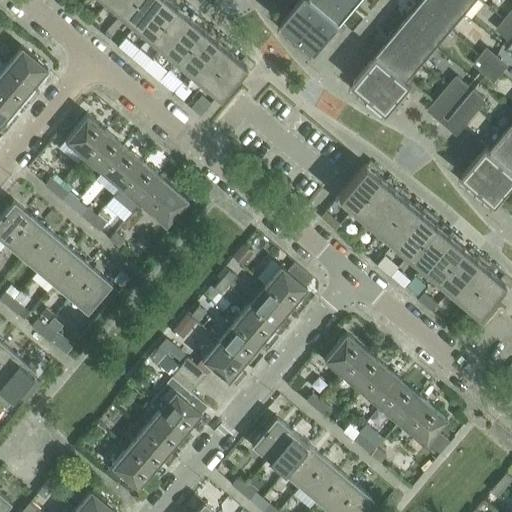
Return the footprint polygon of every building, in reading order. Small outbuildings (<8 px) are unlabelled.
[(131,0),(108,0),(105,4),(119,16),(131,0)] [(155,0),(131,0),(119,16),(133,27),(155,0)] [(176,4),(171,0),(155,0),(133,27),(147,39),(176,4)] [(299,0),(281,22),(282,23),(283,22),(317,50),(318,48),(341,22),(315,0),(299,0)] [(348,0),(315,0),(341,22),(355,5),(348,0)] [(448,0),(421,0),(419,3),(450,29),(464,12),(448,0)] [(448,0),(464,12),(474,0),(448,0)] [(419,3),(413,10),(405,20),(436,45),(450,29),(419,3)] [(190,16),(178,6),(176,4),(147,39),(160,51),(190,16)] [(203,27),(190,16),(160,51),(174,62),(203,27)] [(511,18),(509,16),(506,20),(503,23),(511,30),(511,18)] [(405,20),(397,29),(391,36),(422,62),(436,45),(405,20)] [(511,34),(511,30),(503,23),(498,30),(500,32),(508,39),(511,34)] [(217,38),(206,29),(203,27),(174,62),(188,74),(217,38)] [(391,36),(386,43),(377,53),(408,78),(409,77),(422,62),(391,36)] [(231,50),(217,38),(188,74),(202,85),(231,50)] [(47,67),(21,45),(5,64),(31,86),(47,67)] [(497,57),(486,48),(481,55),(491,64),(497,57)] [(241,58),(231,50),(202,85),(215,96),(214,97),(215,98),(219,94),(219,95),(245,64),(250,69),(255,63),(245,54),(241,58)] [(377,53),(373,58),(354,81),(387,109),(386,110),(387,111),(413,81),(409,77),(408,78),(377,53)] [(491,64),(481,55),(475,61),(486,70),(491,64)] [(507,66),(497,57),(491,64),(502,73),(507,66)] [(31,86),(5,64),(0,70),(0,91),(16,105),(31,86)] [(502,73),(491,64),(486,70),(496,79),(502,73)] [(469,85),(461,78),(459,76),(453,83),(463,92),(469,85)] [(463,92),(453,83),(450,86),(447,89),(458,98),(463,92)] [(447,89),(436,103),(431,109),(441,118),(458,98),(447,89)] [(484,98),(482,96),(474,89),(468,96),(479,105),(484,98)] [(16,105),(0,91),(0,122),(0,123),(16,105)] [(479,105),(468,96),(463,102),(473,111),(476,108),(479,105)] [(463,102),(448,119),(446,122),(457,131),(473,111),(463,102)] [(87,113),(64,139),(84,156),(106,129),(87,113)] [(124,145),(106,129),(84,156),(102,171),(124,145)] [(511,137),(504,132),(491,147),(491,148),(511,166),(511,137)] [(487,144),(482,150),(462,174),(463,175),(464,174),(497,202),(499,200),(511,184),(511,166),(491,148),(491,147),(487,144)] [(143,160),(124,145),(102,171),(121,187),(143,160)] [(161,176),(143,160),(121,187),(139,202),(161,176)] [(380,176),(366,165),(365,164),(335,199),(336,200),(337,200),(350,211),(380,176)] [(187,198),(161,176),(139,202),(165,224),(187,198)] [(393,188),(382,178),(380,176),(350,211),(364,222),(393,188)] [(69,192),(60,184),(54,191),(63,199),(69,192)] [(407,199),(393,188),(364,222),(378,234),(407,199)] [(421,211),(409,201),(407,199),(378,234),(392,246),(421,211)] [(31,214),(14,200),(0,215),(0,236),(7,242),(31,214)] [(86,208),(81,214),(90,222),(95,216),(86,208)] [(435,223),(421,211),(392,246),(406,258),(435,223)] [(47,227),(31,214),(7,242),(23,256),(47,227)] [(104,224),(95,216),(90,222),(99,229),(104,224)] [(449,234),(437,224),(435,223),(406,258),(419,269),(449,234)] [(62,241),(47,227),(23,256),(39,269),(62,241)] [(115,231),(109,238),(118,246),(124,239),(115,231)] [(462,245),(449,234),(419,269),(433,280),(462,245)] [(78,254),(62,241),(39,269),(54,282),(78,254)] [(476,257),(464,247),(462,245),(433,280),(446,292),(476,257)] [(94,268),(78,254),(54,282),(70,296),(94,268)] [(490,269),(476,257),(446,292),(460,304),(490,269)] [(307,286),(280,264),(264,283),(291,306),(307,286)] [(111,282),(94,268),(70,296),(87,310),(111,282)] [(229,269),(221,279),(228,284),(236,275),(229,269)] [(500,277),(490,269),(460,304),(474,315),(473,315),(474,316),(504,282),(509,287),(511,283),(511,279),(504,273),(500,277)] [(220,293),(228,284),(221,279),(213,288),(220,293)] [(291,306),(264,283),(249,302),(275,324),(291,306)] [(0,295),(0,298),(8,305),(14,298),(5,290),(0,295)] [(17,313),(23,306),(14,298),(8,305),(17,313)] [(275,324),(249,302),(233,320),(260,342),(275,324)] [(37,318),(31,324),(40,332),(46,325),(37,318)] [(260,342),(233,320),(218,338),(244,361),(260,342)] [(55,333),(46,325),(40,332),(49,340),(55,333)] [(365,348),(346,332),(324,358),(343,374),(365,348)] [(244,361),(218,338),(202,358),(228,380),(244,361)] [(0,379),(19,356),(3,343),(0,346),(0,379)] [(173,343),(168,350),(179,360),(185,353),(173,343)] [(158,348),(150,357),(157,363),(164,354),(158,348)] [(384,364),(365,348),(343,374),(362,390),(384,364)] [(36,370),(19,356),(0,379),(0,388),(12,399),(36,370)] [(187,356),(179,366),(198,382),(206,372),(187,356)] [(402,379),(384,364),(362,390),(380,405),(402,379)] [(198,382),(179,366),(171,376),(190,392),(198,382)] [(420,395),(402,379),(380,405),(398,421),(420,395)] [(175,389),(159,409),(185,431),(201,412),(175,389)] [(312,392),(307,399),(316,407),(322,400),(312,392)] [(446,417),(420,395),(398,421),(424,443),(446,417)] [(331,408),(322,400),(316,407),(326,415),(331,408)] [(185,431),(159,409),(143,427),(169,449),(185,431)] [(252,444),(269,458),(292,430),(276,416),(252,444)] [(349,424),(344,430),(353,438),(358,431),(349,424)] [(169,449),(143,427),(128,445),(154,467),(169,449)] [(308,443),(292,430),(269,458),(284,471),(308,443)] [(367,439),(362,445),(371,453),(377,447),(367,439)] [(324,457),(308,443),(284,471),(300,485),(324,457)] [(154,467),(128,445),(111,465),(122,474),(137,487),(154,467)] [(385,454),(377,447),(371,453),(380,461),(385,454)] [(340,470),(324,457),(300,485),(316,498),(340,470)] [(122,474),(111,465),(111,464),(106,471),(117,480),(122,474)] [(356,484),(340,470),(316,498),(332,511),(356,484)] [(511,477),(508,474),(500,483),(506,489),(511,482),(511,477)] [(51,475),(45,482),(52,488),(59,481),(51,475)] [(238,475),(232,481),(232,482),(242,490),(247,484),(238,475)] [(52,488),(45,482),(43,485),(50,491),(52,488)] [(493,492),(499,498),(506,489),(500,483),(493,492)] [(247,484),(242,490),(252,499),(258,492),(247,484)] [(360,511),(373,498),(356,484),(332,511),(360,511)] [(91,489),(74,508),(78,511),(116,511),(117,511),(91,489)] [(0,511),(11,501),(0,492),(0,511)] [(215,511),(203,501),(196,510),(189,505),(183,511),(215,511)] [(269,503),(264,510),(263,510),(265,511),(278,511),(279,511),(269,503)]
